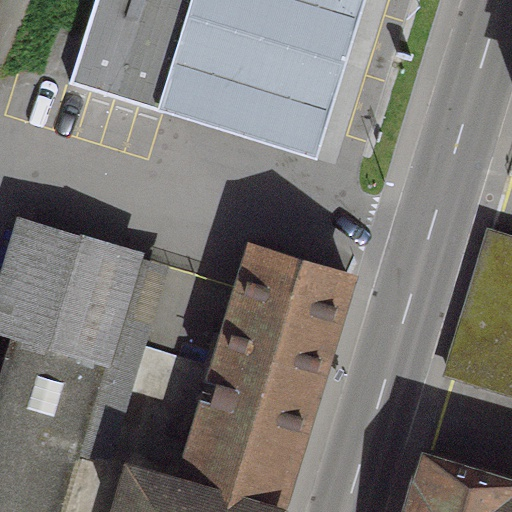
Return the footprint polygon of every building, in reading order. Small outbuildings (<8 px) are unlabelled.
[(96,0),(70,85),(158,113),(195,0),(96,0)] [(368,0),(195,0),(158,113),(322,168),(368,0)] [(85,11),(61,4),(47,52),(71,59),(85,11)] [(126,264),(21,232),(0,303),(0,330),(11,334),(0,370),(0,511),(52,511),(113,308),(128,313),(141,268),(126,264)] [(511,242),(484,235),(442,373),(511,394),(511,242)] [(251,250),(179,489),(256,511),(268,511),(340,277),(251,250)] [(511,511),(511,481),(418,454),(400,511),(511,511)] [(256,511),(179,489),(165,484),(166,482),(128,470),(115,511),(256,511)]
